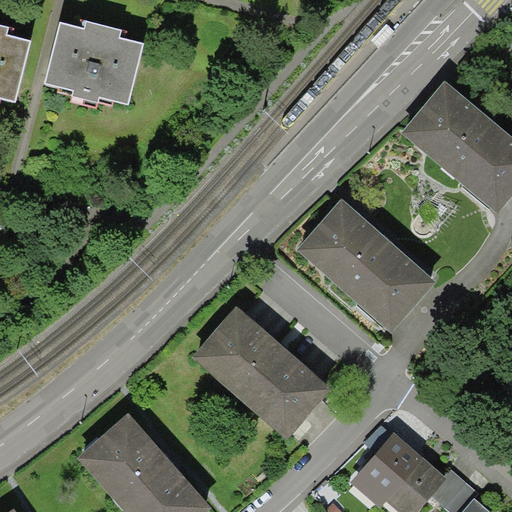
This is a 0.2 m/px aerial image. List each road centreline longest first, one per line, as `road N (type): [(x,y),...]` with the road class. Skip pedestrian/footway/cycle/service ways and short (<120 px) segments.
road 1 (tertiary): [(0,444),(129,343),(460,0)]
road 2 (residential): [(259,511),(392,376)]
road 3 (residential): [(392,376),(511,485)]
road 4 (residential): [(392,376),(279,271)]
